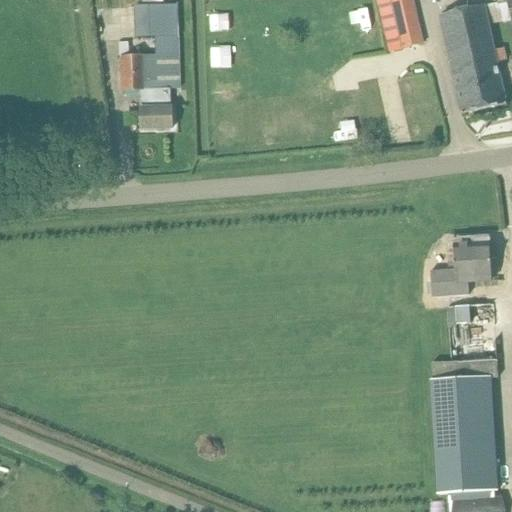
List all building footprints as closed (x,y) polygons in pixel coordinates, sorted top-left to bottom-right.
[(410,0),(377,0),(389,52),(421,44),(410,0)] [(511,0),(501,0),(502,1),(506,19),(510,18),(511,24),(511,0)] [(487,23),(506,19),(502,1),(440,15),(463,114),(462,114),(463,115),(506,105),(506,104),(496,63),(506,61),(503,49),(494,51),(487,23)] [(157,56),(121,57),(122,72),(122,92),(141,92),(141,109),(140,110),(141,130),(172,129),(172,109),(163,109),(163,88),(181,88),(179,10),(179,6),(135,8),(136,41),(141,41),(157,40),(157,56)] [(460,283),(472,282),(492,281),(489,245),(453,247),(455,270),(435,271),(436,291),(461,289),(460,283)] [(455,307),(446,308),(447,330),(457,325),(471,324),(469,307),(469,306),(455,307)] [(433,382),(482,380),(498,379),(497,360),(452,363),(432,364),(433,382)] [(482,380),(433,382),(432,382),(436,448),(486,445),(482,380)] [(493,445),(486,445),(436,448),(439,495),(454,494),(494,492),(496,492),(493,445)] [(494,492),(454,494),(454,511),(502,511),(501,498),(495,498),(494,492)]
